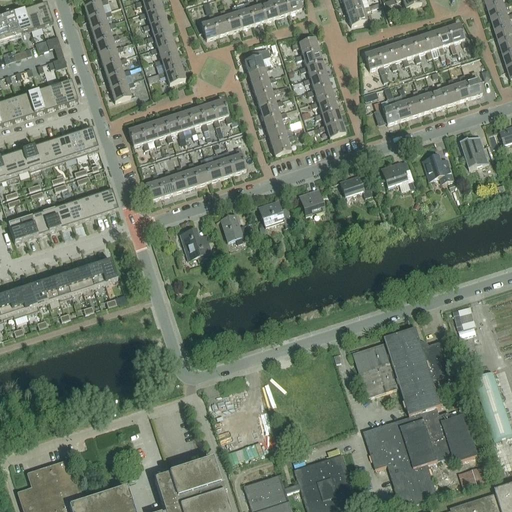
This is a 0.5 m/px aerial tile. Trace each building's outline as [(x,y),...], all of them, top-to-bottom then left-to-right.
[(266,0),(269,6),(262,8),(260,9),(265,25),(277,21),(272,5),(273,4),(271,0),(266,0)] [(277,21),(289,17),(283,1),(285,0),(280,0),(281,2),(273,4),(272,5),(277,21)] [(286,0),(285,0),(283,1),(289,17),(301,13),(297,0),(286,0)] [(366,0),(358,0),(359,1),(343,6),(347,18),(363,13),(363,12),(360,4),(367,2),(366,0)] [(402,0),(401,0),(398,0),(394,1),(396,6),(402,4),(405,12),(421,7),(418,0),(402,0)] [(504,8),(503,6),(501,0),(487,0),(484,1),(488,13),(504,8)] [(143,6),(142,5),(136,7),(137,11),(144,9),(146,17),(147,18),(162,13),(159,1),(143,6)] [(104,18),(104,17),(102,9),(108,7),(106,2),(99,5),(100,6),(84,11),(88,23),(104,18)] [(257,10),(250,12),(248,13),(254,28),(265,25),(260,9),(262,8),(260,2),(255,3),(257,10)] [(508,20),(507,18),(505,11),(511,9),(510,4),(503,6),(504,8),(488,13),(492,25),(508,20)] [(46,6),(35,10),(42,31),(53,27),(46,6)] [(246,13),(238,16),(237,16),(242,32),(254,28),(248,13),(250,12),(248,6),(243,7),(246,13)] [(370,9),(363,12),(363,13),(347,18),(351,30),(367,25),(364,16),(371,13),(370,9)] [(31,34),(42,31),(35,10),(24,13),(31,34)] [(225,20),(230,36),(242,32),(237,16),(238,16),(236,10),(232,11),(234,17),(227,20),(225,20)] [(24,13),(13,17),(20,38),(31,34),(24,13)] [(148,21),(150,28),(150,29),(166,24),(162,13),(147,18),(146,17),(140,19),(141,23),(148,21)] [(213,24),(218,40),(230,36),(225,20),(227,20),(225,13),(220,15),(222,21),(215,24),(213,24)] [(104,18),(88,23),(92,35),(108,30),(108,29),(106,21),(112,19),(110,15),(104,17),(104,18)] [(511,32),(511,31),(509,23),(511,21),(511,16),(507,18),(508,20),(492,25),(496,38),(511,32)] [(9,41),(20,38),(13,17),(2,20),(9,41)] [(206,44),(218,40),(213,24),(215,24),(213,17),(208,18),(210,25),(201,28),(206,44)] [(2,20),(0,21),(0,44),(9,41),(2,20)] [(152,33),(154,41),(154,42),(170,37),(166,24),(150,29),(150,28),(144,30),(145,35),(152,33)] [(108,30),(92,35),(96,46),(112,41),(112,40),(109,33),(116,31),(114,27),(108,29),(108,30)] [(452,47),(454,46),(461,44),(463,51),(468,50),(465,42),(464,43),(459,27),(447,31),(452,47)] [(447,31),(436,35),(440,50),(442,50),(449,48),(451,55),(456,53),(454,46),(452,47),(447,31)] [(511,45),(511,31),(511,32),(496,38),(500,49),(511,45)] [(436,35),(424,39),(429,54),(430,54),(437,52),(439,59),(440,59),(444,57),(442,50),(440,50),(436,35)] [(155,45),(158,52),(158,53),(174,48),(170,37),(154,42),(154,41),(148,43),(149,47),(155,45)] [(118,38),(112,40),(112,41),(96,46),(99,59),(116,53),(115,53),(113,45),(119,43),(118,38)] [(424,39),(412,43),(417,58),(418,58),(425,55),(428,62),(432,61),(430,54),(429,54),(424,39)] [(299,51),(302,58),(302,60),(319,54),(315,42),(299,47),(299,46),(292,48),(293,53),(299,51)] [(412,43),(400,46),(405,62),(406,62),(413,59),(415,66),(420,65),(418,58),(417,58),(412,43)] [(37,58),(48,54),(45,45),(34,48),(37,58)] [(511,45),(500,49),(504,61),(511,58),(511,45)] [(400,46),(388,50),(393,66),(394,66),(401,63),(404,71),(408,69),(406,62),(405,62),(400,46)] [(159,57),(161,64),(162,65),(178,60),(174,48),(158,53),(158,52),(151,54),(153,59),(159,57)] [(381,70),(382,70),(390,67),(392,74),(397,73),(394,66),(393,66),(388,50),(376,54),(381,70)] [(122,51),(115,53),(116,53),(99,59),(103,70),(119,65),(117,57),(123,55),(122,51)] [(303,63),(306,70),(306,71),(322,66),(319,54),(302,60),(302,58),(295,61),(297,65),(303,63)] [(381,70),(376,54),(364,58),(369,74),(378,71),(383,86),(387,85),(382,70),(381,70)] [(244,65),(248,77),(264,72),(264,71),(261,63),(268,61),(266,57),(259,59),(260,60),(244,65)] [(181,71),(178,60),(162,65),(161,64),(155,66),(156,70),(163,68),(165,76),(181,71)] [(54,75),(66,72),(63,62),(52,66),(54,73),(54,75)] [(126,62),(119,65),(103,70),(107,82),(123,77),(123,76),(121,69),(127,67),(126,62)] [(307,75),(309,81),(310,83),(326,78),(322,66),(306,71),(306,70),(299,72),(301,77),(307,75)] [(270,69),(264,71),(264,72),(248,77),(252,89),(268,84),(268,83),(265,75),(272,73),(270,69)] [(165,76),(159,78),(160,82),(167,80),(169,88),(185,83),(181,71),(165,76)] [(129,74),(123,76),(123,77),(107,82),(111,94),(127,89),(127,88),(124,81),(131,79),(129,74)] [(473,83),(466,85),(464,86),(470,102),(482,98),(477,82),(478,82),(476,75),(471,76),(473,83)] [(311,87),(313,94),(314,95),(330,90),(326,78),(310,83),(309,81),(303,83),(304,89),(311,87)] [(453,89),(458,105),(470,102),(464,86),(466,85),(464,78),(459,80),(461,86),(454,89),(453,89)] [(159,83),(157,79),(147,82),(148,87),(159,83)] [(252,89),(256,101),(272,96),(271,95),(269,87),(275,85),(274,81),(268,83),(268,84),(252,89)] [(450,90),(442,93),(441,93),(446,109),(458,105),(453,89),(454,89),(452,82),(447,84),(450,90)] [(71,84),(60,87),(67,108),(78,105),(71,84)] [(133,86),(127,88),(127,89),(111,94),(115,106),(131,101),(128,92),(134,90),(133,86)] [(438,94),(430,97),(429,97),(434,113),(446,109),(441,93),(442,93),(440,86),(436,88),(438,94)] [(67,108),(60,87),(49,91),(56,112),(67,108)] [(315,98),(317,106),(318,107),(334,102),(330,90),(314,95),(313,94),(307,96),(308,100),(315,98)] [(384,92),(388,103),(393,101),(390,90),(384,92)] [(426,98),(419,100),(417,101),(423,117),(434,113),(429,97),(430,97),(428,90),(424,92),(426,98)] [(49,91),(38,94),(45,115),(56,112),(49,91)] [(278,92),(271,95),(272,96),(256,101),(260,112),(275,107),(275,106),(273,99),(280,97),(278,92)] [(366,97),(368,103),(380,100),(378,93),(366,97)] [(45,115),(38,94),(27,98),(34,119),(45,115)] [(414,102),(407,104),(406,105),(411,121),(423,117),(417,101),(419,100),(417,94),(412,95),(414,102)] [(27,98),(16,101),(23,122),(34,119),(27,98)] [(406,105),(407,104),(405,98),(400,99),(402,106),(395,108),(394,108),(399,124),(411,121),(406,105)] [(12,126),(23,122),(16,101),(5,105),(12,126)] [(319,110),(322,117),(322,119),(338,114),(334,102),(318,107),(317,106),(311,108),(313,113),(319,110)] [(394,108),(395,108),(393,102),(388,103),(391,110),(382,112),(387,128),(399,124),(394,108)] [(228,119),(223,103),(211,107),(216,123),(218,122),(225,120),(227,127),(232,126),(229,118),(228,119)] [(282,104),(275,106),(275,107),(260,112),(263,124),(279,119),(279,118),(277,110),(283,108),(282,104)] [(5,105),(0,106),(0,126),(1,129),(12,126),(5,105)] [(216,123),(211,107),(199,111),(204,127),(206,126),(213,124),(219,142),(224,140),(218,122),(216,123)] [(192,131),(194,130),(201,128),(203,135),(208,133),(206,126),(204,127),(199,111),(187,115),(192,131)] [(342,126),(338,114),(322,119),(322,117),(315,120),(316,124),(323,122),(325,130),(326,131),(342,126)] [(181,134),(182,134),(189,132),(191,139),(196,137),(194,130),(192,131),(187,115),(176,119),(181,134)] [(263,124),(267,136),(283,131),(283,129),(280,122),(287,120),(286,116),(279,118),(279,119),(263,124)] [(176,119),(164,122),(169,138),(170,138),(178,136),(180,143),(184,141),(182,134),(181,134),(176,119)] [(164,122),(152,126),(157,142),(159,142),(166,140),(168,146),(172,145),(170,138),(169,138),(164,122)] [(152,126),(140,130),(145,146),(147,145),(154,143),(156,150),(161,149),(159,142),(157,142),(152,126)] [(327,134),(329,142),(345,137),(342,126),(326,131),(325,130),(319,132),(320,136),(327,134)] [(287,143),(287,142),(284,134),(291,132),(290,127),(283,129),(283,131),(267,136),(271,148),(287,143)] [(149,152),(147,145),(145,146),(140,130),(128,134),(133,150),(142,147),(144,154),(149,152)] [(511,130),(500,134),(504,149),(511,146),(511,130)] [(95,142),(91,132),(80,135),(87,157),(98,154),(99,154),(96,147),(95,142)] [(80,135),(68,139),(76,161),(87,157),(80,135)] [(68,139),(57,143),(64,165),(76,161),(68,139)] [(293,139),(287,142),(287,143),(271,148),(275,160),(291,155),(288,146),(295,144),(293,139)] [(480,140),(460,147),(461,147),(469,172),(469,173),(489,167),(489,166),(480,141),(481,141),(480,140)] [(57,143),(45,146),(53,169),(64,165),(57,143)] [(34,150),(41,172),(53,169),(45,146),(34,150)] [(34,150),(22,154),(29,174),(30,173),(31,176),(41,172),(34,150)] [(237,159),(230,161),(228,162),(234,178),(246,174),(241,158),(242,158),(240,151),(235,152),(237,159)] [(11,158),(18,180),(19,179),(18,177),(29,174),(22,154),(11,158)] [(217,165),(222,182),(234,178),(228,162),(230,161),(228,155),(223,156),(225,162),(218,165),(217,165)] [(11,158),(0,161),(0,163),(6,181),(7,183),(18,180),(11,158)] [(205,169),(210,185),(222,182),(217,165),(218,165),(216,158),(211,160),(213,166),(207,168),(205,169)] [(423,165),(424,165),(426,165),(428,173),(426,173),(430,185),(446,180),(448,186),(454,184),(450,171),(444,173),(440,160),(423,165)] [(202,170),(194,173),(193,173),(198,189),(210,185),(205,169),(207,168),(205,162),(200,164),(202,170)] [(190,174),(183,176),(181,177),(187,193),(198,189),(193,173),(194,173),(192,166),(188,168),(190,174)] [(400,166),(395,168),(396,172),(383,176),(381,173),(382,173),(381,172),(381,173),(382,176),(387,191),(407,185),(400,166)] [(178,178),(171,180),(169,181),(175,197),(187,193),(181,177),(183,176),(181,170),(176,171),(178,178)] [(166,182),(159,184),(158,185),(163,201),(175,197),(169,181),(171,180),(169,174),(164,175),(166,182)] [(151,204),(163,201),(158,185),(159,184),(157,178),(152,179),(155,186),(146,188),(151,204)] [(358,180),(340,186),(345,201),(362,195),(365,202),(372,200),(366,181),(360,183),(358,180)] [(99,195),(106,217),(118,213),(111,191),(110,191),(99,195)] [(459,203),(464,201),(460,191),(455,192),(459,203)] [(312,197),(299,202),(300,202),(305,220),(325,214),(318,193),(311,195),(312,197)] [(95,221),(106,217),(99,195),(88,199),(95,221)] [(83,224),(95,221),(88,199),(76,202),(83,224)] [(72,228),(83,224),(76,202),(75,203),(76,205),(65,208),(72,228)] [(278,205),(258,212),(265,232),(265,230),(283,224),(285,232),(292,230),(286,211),(280,213),(278,205)] [(427,219),(436,214),(432,207),(423,212),(427,219)] [(72,228),(65,208),(54,212),(60,232),(72,228)] [(49,236),(60,232),(54,212),(42,216),(49,236)] [(37,239),(49,236),(42,216),(32,219),(31,217),(30,217),(37,239)] [(26,243),(37,239),(30,217),(19,221),(26,243)] [(235,219),(216,226),(221,224),(228,245),(236,243),(238,248),(249,244),(244,229),(239,231),(235,219)] [(14,247),(26,243),(19,221),(7,225),(14,247)] [(196,233),(180,238),(184,252),(187,251),(191,263),(188,263),(188,264),(198,261),(199,264),(212,260),(207,244),(200,246),(196,233)] [(208,245),(212,258),(217,257),(212,243),(208,245)] [(111,264),(99,268),(106,287),(117,284),(111,264)] [(94,291),(106,287),(99,268),(88,271),(94,291)] [(76,275),(82,295),(94,291),(88,271),(76,275)] [(82,295),(76,275),(64,279),(72,301),(71,299),(73,298),(82,295)] [(60,305),(72,301),(64,279),(53,283),(60,305)] [(60,305),(53,283),(41,287),(48,306),(58,303),(59,305),(60,305)] [(48,306),(41,287),(30,290),(37,315),(38,314),(37,310),(48,306)] [(34,316),(37,315),(30,290),(18,294),(26,318),(34,316)] [(26,318),(18,294),(6,298),(14,322),(26,318)] [(14,322),(6,298),(0,299),(0,317),(3,326),(4,326),(3,323),(13,320),(13,322),(14,322)] [(459,313),(459,314),(453,315),(458,334),(464,333),(471,331),(476,330),(471,313),(470,310),(459,313)] [(385,343),(386,347),(353,358),(368,402),(401,392),(410,421),(364,436),(375,473),(388,469),(401,511),(403,511),(438,501),(428,468),(453,461),(455,467),(479,460),(466,419),(451,424),(449,416),(439,419),(437,412),(441,410),(434,385),(452,379),(441,345),(423,351),(417,333),(385,343)] [(511,433),(493,376),(474,382),(494,444),(511,437),(511,433)] [(251,511),(291,511),(287,497),(300,492),(306,511),(360,511),(343,459),(295,474),(299,488),(286,492),(281,478),(245,490),(251,511)] [(17,496),(22,511),(227,511),(223,498),(226,497),(223,488),(220,489),(212,465),(155,483),(163,511),(132,511),(127,492),(84,506),(70,463),(27,477),(31,491),(17,496)] [(461,476),(466,491),(492,483),(487,467),(461,476)] [(511,511),(511,488),(495,494),(496,498),(452,511),(511,511)]
